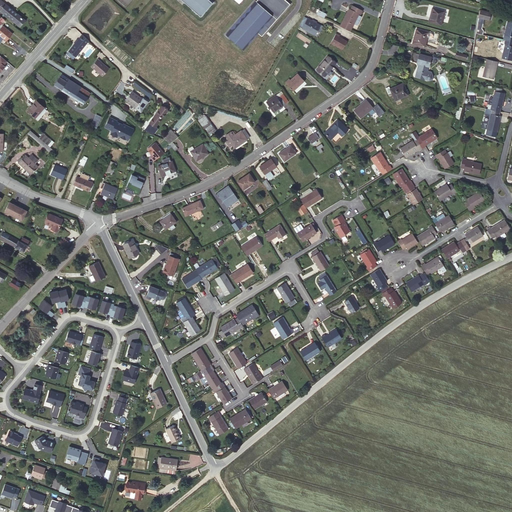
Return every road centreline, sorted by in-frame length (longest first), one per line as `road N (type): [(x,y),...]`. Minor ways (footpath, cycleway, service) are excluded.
road 1 (residential): [(511,257),(455,283),(359,350),(216,465),(163,362)]
road 2 (residential): [(388,0),(359,81),(225,172),(97,224)]
road 3 (residential): [(25,371),(7,394),(14,413),(68,433),(86,431),(116,331)]
road 4 (residential): [(97,224),(0,327)]
road 5 (tertiary): [(0,96),(83,0)]
road 6 (residential): [(398,268),(504,199)]
